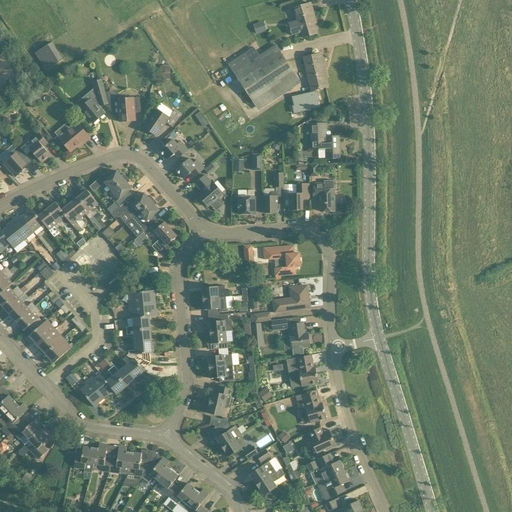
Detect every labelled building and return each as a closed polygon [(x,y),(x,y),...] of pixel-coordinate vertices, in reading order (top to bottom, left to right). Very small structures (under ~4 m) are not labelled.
[(315,17),(311,3),(294,8),(298,21),(290,24),(293,35),(301,32),(303,38),(317,34),(313,18),(315,17)] [(257,35),(263,33),(260,22),(253,24),(257,35)] [(52,43),(35,53),(45,71),(63,60),(52,43)] [(256,106),(299,79),(277,45),(260,56),(234,73),(256,106)] [(228,65),(234,73),(260,56),(254,47),(246,53),(228,64),(228,65)] [(312,90),(327,87),(325,76),(323,76),(321,69),(325,68),(322,53),(304,58),(312,90)] [(170,65),(161,65),(161,78),(170,78),(170,66),(170,65)] [(102,100),(107,98),(103,85),(101,79),(94,81),(97,96),(93,99),(86,104),(81,99),(76,103),(80,108),(85,114),(84,115),(87,118),(88,118),(93,124),(105,114),(97,104),(102,100)] [(120,114),(120,122),(135,121),(135,110),(141,109),(140,97),(119,99),(116,90),(107,92),(109,100),(113,114),(120,114)] [(319,100),(317,92),(297,96),(293,97),(295,106),(293,107),(294,113),(319,108),(317,101),(319,100)] [(32,108),(39,102),(34,94),(34,95),(27,99),(26,100),(32,108)] [(157,109),(144,127),(157,136),(166,123),(173,127),(181,115),(174,110),(169,117),(157,109)] [(195,115),(200,121),(204,118),(200,112),(195,115)] [(84,143),(90,138),(76,121),(71,126),(73,128),(60,139),(57,136),(54,139),(60,146),(64,143),(71,152),(82,142),(84,143)] [(326,159),(340,158),(339,136),(327,137),(326,124),(311,124),(312,150),(326,149),(326,159)] [(31,151),(42,163),(51,155),(44,147),(48,143),(39,133),(31,139),(29,136),(19,145),(27,154),(31,151)] [(175,153),(179,158),(188,150),(181,141),(177,144),(173,140),(160,151),(168,160),(175,153)] [(4,164),(16,177),(24,170),(22,168),(25,166),(25,163),(24,162),(30,157),(27,154),(19,145),(10,154),(12,157),(4,164)] [(262,170),(262,154),(253,154),(253,170),(262,170)] [(191,172),(195,177),(205,169),(197,160),(194,163),(190,158),(176,170),(184,179),(191,172)] [(244,160),(235,159),(234,172),(244,173),(244,160)] [(212,163),(209,166),(204,170),(208,174),(209,175),(216,169),(212,163)] [(104,182),(112,191),(127,177),(124,174),(121,176),(117,171),(104,182)] [(284,187),(284,173),(275,173),(275,187),(275,188),(284,188),(284,187)] [(206,175),(195,184),(200,189),(202,188),(204,190),(198,195),(208,207),(224,194),(213,182),(212,183),(206,175)] [(112,214),(133,196),(129,191),(132,188),(128,183),(130,181),(127,177),(112,191),(119,199),(108,209),(112,214)] [(96,181),(90,187),(94,192),(100,186),(96,181)] [(334,196),(334,189),(334,181),(324,181),(324,184),(314,184),(314,197),(321,197),(321,212),(334,211),(334,202),(336,201),(336,197),(334,196)] [(289,194),(289,210),(303,210),(303,200),(310,200),(309,184),(297,184),(297,193),(289,194)] [(87,190),(79,197),(94,216),(98,213),(93,208),(98,204),(87,190)] [(238,197),(239,214),(256,214),(255,197),(255,190),(248,190),(248,197),(238,197)] [(264,196),(264,213),(278,213),(278,197),(275,197),(275,192),(271,192),(271,196),(264,196)] [(145,193),(137,200),(133,196),(112,214),(115,219),(117,217),(118,217),(125,211),(132,219),(139,213),(154,200),(151,196),(149,198),(145,193)] [(95,219),(93,217),(94,216),(79,197),(71,203),(82,217),(81,217),(87,226),(95,219)] [(158,220),(154,215),(160,210),(155,205),(158,203),(154,200),(139,213),(132,219),(140,228),(142,226),(146,230),(158,220)] [(62,229),(66,226),(62,220),(66,217),(67,216),(62,210),(56,202),(47,209),(62,229)] [(67,216),(66,217),(76,230),(80,227),(76,221),(81,217),(82,217),(71,203),(62,210),(67,216)] [(32,209),(22,216),(34,232),(44,224),(38,216),(32,209)] [(62,229),(47,209),(38,216),(44,224),(55,237),(60,233),(59,233),(63,230),(62,229)] [(99,213),(94,217),(98,222),(103,218),(99,213)] [(24,240),(34,232),(22,216),(12,224),(24,240)] [(177,236),(165,222),(153,232),(160,240),(155,244),(164,254),(174,245),(171,242),(177,236)] [(14,247),(24,240),(12,224),(2,232),(11,243),(11,244),(14,248),(14,247)] [(116,233),(110,226),(102,233),(108,240),(116,233)] [(0,229),(0,250),(1,251),(11,244),(11,243),(2,232),(0,229)] [(141,234),(138,237),(134,240),(139,247),(149,239),(143,232),(141,234)] [(83,239),(77,244),(81,247),(86,243),(83,239)] [(116,248),(119,251),(120,253),(125,248),(121,244),(116,248)] [(254,265),(253,255),(252,245),(245,246),(246,266),(254,265)] [(269,260),(277,259),(284,258),(284,267),(275,268),(276,280),(281,279),(281,275),(296,274),(295,267),(301,266),(299,253),(294,254),(293,246),(264,249),(265,260),(269,259),(269,260)] [(72,247),(67,251),(71,257),(76,253),(72,247)] [(62,261),(64,260),(69,255),(64,250),(57,255),(62,261)] [(15,265),(20,260),(18,257),(16,255),(11,260),(15,265)] [(44,263),(38,268),(40,271),(46,266),(44,263)] [(56,271),(61,267),(57,263),(53,267),(56,271)] [(240,266),(236,269),(239,275),(244,272),(240,266)] [(2,271),(0,269),(0,279),(10,270),(7,267),(2,271)] [(8,279),(13,274),(10,270),(0,279),(0,294),(9,287),(12,284),(8,279)] [(2,307),(21,290),(18,286),(12,291),(9,287),(0,294),(0,302),(3,306),(2,306),(2,307)] [(202,288),(203,299),(226,297),(232,296),(232,291),(225,291),(225,286),(202,288)] [(275,312),(310,307),(309,300),(308,300),(307,296),(308,296),(307,286),(290,288),(292,299),(274,301),(275,312)] [(24,293),(21,290),(2,307),(3,306),(10,314),(23,302),(19,298),(24,293)] [(130,306),(155,303),(154,296),(156,295),(155,290),(131,293),(132,300),(129,301),(130,306)] [(54,303),(60,299),(56,294),(55,294),(51,298),(50,299),(54,303)] [(227,311),(226,297),(203,299),(204,310),(220,309),(220,312),(227,311)] [(16,323),(35,306),(32,302),(27,307),(23,302),(10,314),(17,322),(16,323)] [(156,311),(155,303),(130,306),(130,311),(133,311),(134,318),(149,317),(158,316),(157,311),(156,311)] [(239,312),(248,311),(247,303),(239,304),(239,312)] [(70,310),(65,304),(61,308),(66,314),(70,310)] [(25,330),(28,327),(36,320),(38,319),(33,314),(39,309),(35,306),(16,323),(17,322),(25,330)] [(255,323),(271,321),(270,312),(254,314),(255,323)] [(209,315),(210,333),(226,331),(233,331),(232,320),(229,320),(228,314),(209,315)] [(77,326),(81,322),(76,317),(72,320),(77,326)] [(127,331),(150,329),(149,317),(134,318),(134,326),(127,327),(127,331)] [(273,330),(288,328),(286,319),(272,321),(273,330)] [(34,341),(38,345),(55,329),(47,320),(41,326),(36,320),(28,327),(33,333),(27,338),(31,343),(34,341)] [(77,326),(82,332),(86,328),(81,322),(77,326)] [(253,339),(263,339),(261,323),(252,324),(253,339)] [(293,348),(310,346),(308,333),(305,334),(304,323),(291,324),(292,335),(291,335),(293,348)] [(63,338),(55,329),(38,345),(42,349),(39,352),(43,356),(63,338)] [(151,341),(150,329),(127,331),(127,335),(135,334),(136,342),(151,341)] [(227,342),(226,331),(210,333),(211,344),(218,343),(219,349),(231,348),(230,342),(227,342)] [(72,347),(63,338),(43,356),(47,361),(50,359),(54,363),(72,347)] [(129,353),(151,363),(150,353),(153,353),(151,341),(136,342),(137,350),(129,351),(129,353)] [(144,369),(151,363),(129,353),(127,355),(132,361),(126,367),(136,379),(145,371),(144,369)] [(233,365),(232,354),(208,356),(210,367),(233,365)] [(314,368),(312,355),(297,357),(287,359),(289,367),(298,365),(299,370),(302,386),(319,383),(316,367),(314,368)] [(109,365),(108,364),(104,359),(99,364),(103,369),(109,365)] [(109,365),(111,368),(126,386),(136,379),(126,367),(120,372),(111,361),(108,364),(109,365)] [(283,364),(274,365),(275,372),(281,371),(282,382),(290,381),(290,375),(285,376),(283,364)] [(220,382),(234,381),(233,365),(210,367),(211,379),(220,378),(220,382)] [(113,377),(107,382),(114,391),(117,394),(126,386),(111,368),(108,371),(113,377)] [(66,378),(70,383),(76,377),(73,373),(66,378)] [(107,382),(101,374),(95,379),(93,377),(89,380),(104,398),(110,393),(111,394),(114,391),(107,382)] [(98,403),(104,398),(89,380),(85,383),(87,385),(81,390),(95,407),(99,404),(98,403)] [(255,402),(256,402),(260,400),(257,393),(256,384),(247,384),(244,384),(248,392),(250,391),(255,402)] [(231,407),(233,398),(230,398),(232,389),(220,386),(218,393),(212,391),(210,402),(231,407)] [(263,400),(272,394),(267,387),(258,394),(263,400)] [(312,391),(311,392),(307,393),(295,396),(303,425),(311,423),(327,418),(323,403),(321,403),(319,397),(317,391),(317,390),(316,390),(312,391)] [(0,419),(5,414),(5,415),(17,404),(9,395),(2,402),(0,399),(0,419)] [(225,406),(210,402),(207,413),(223,417),(225,406)] [(13,432),(22,423),(18,419),(29,409),(23,403),(20,406),(17,404),(5,415),(5,414),(0,419),(0,422),(3,426),(6,424),(13,432)] [(260,411),(265,420),(268,418),(264,409),(260,411)] [(215,426),(226,424),(228,423),(227,418),(222,419),(212,417),(210,425),(215,426)] [(24,444),(25,445),(41,429),(34,421),(37,418),(26,428),(22,423),(13,432),(20,440),(21,439),(25,444),(24,444)] [(220,433),(228,428),(230,426),(228,423),(226,424),(215,426),(220,433)] [(216,444),(220,449),(241,436),(242,435),(236,425),(216,438),(218,442),(216,444)] [(317,453),(336,444),(330,433),(324,435),(320,427),(309,433),(311,438),(305,441),(308,448),(314,446),(317,453)] [(39,459),(48,451),(42,445),(49,438),(41,429),(30,441),(34,446),(30,450),(39,459)] [(278,436),(285,443),(291,437),(284,431),(278,436)] [(226,454),(229,457),(242,448),(247,445),(241,436),(220,449),(224,455),(226,454)] [(109,472),(110,472),(111,460),(105,459),(107,444),(99,443),(99,448),(95,448),(93,464),(100,465),(99,471),(109,472)] [(290,443),(283,447),(287,454),(294,450),(290,443)] [(77,455),(76,455),(74,468),(84,469),(84,472),(92,473),(93,464),(95,448),(83,446),(82,456),(77,455)] [(128,474),(128,468),(130,452),(126,452),(127,447),(119,446),(117,460),(111,460),(110,472),(128,474)] [(258,452),(254,446),(244,452),(248,459),(258,452)] [(271,456),(266,449),(256,455),(261,463),(271,456)] [(141,454),(130,452),(128,468),(128,474),(143,476),(151,458),(149,457),(149,458),(150,459),(148,464),(141,463),(142,454),(141,454)] [(316,483),(323,481),(344,471),(343,468),(344,467),(342,463),(341,464),(339,461),(334,463),(330,453),(315,460),(307,464),(310,472),(319,467),(320,470),(318,471),(320,474),(317,476),(315,480),(315,482),(316,483)] [(154,476),(159,481),(169,469),(166,466),(169,462),(163,457),(154,469),(148,464),(151,459),(152,459),(151,458),(143,476),(142,479),(148,484),(154,476)] [(256,484),(257,485),(270,476),(277,471),(269,461),(250,474),(254,482),(255,481),(257,484),(256,484)] [(298,479),(294,470),(290,463),(286,465),(288,471),(287,472),(292,481),(298,479)] [(161,490),(169,497),(177,487),(172,483),(178,476),(169,469),(159,481),(165,486),(161,490)] [(281,469),(277,471),(270,476),(257,485),(257,486),(258,485),(260,488),(259,489),(264,496),(277,487),(273,481),(284,474),(281,469)] [(337,495),(334,489),(349,481),(347,478),(349,478),(347,473),(345,474),(344,471),(323,481),(330,498),(337,495)] [(34,477),(28,473),(24,480),(29,484),(34,477)] [(182,491),(177,487),(169,497),(178,504),(183,508),(197,490),(188,483),(182,491)] [(208,511),(200,505),(209,494),(203,489),(200,493),(197,490),(183,508),(188,511),(208,511)] [(325,504),(329,511),(341,505),(338,498),(325,504)] [(360,511),(363,511),(362,508),(363,507),(361,502),(359,503),(358,500),(337,510),(337,511),(360,511)]
